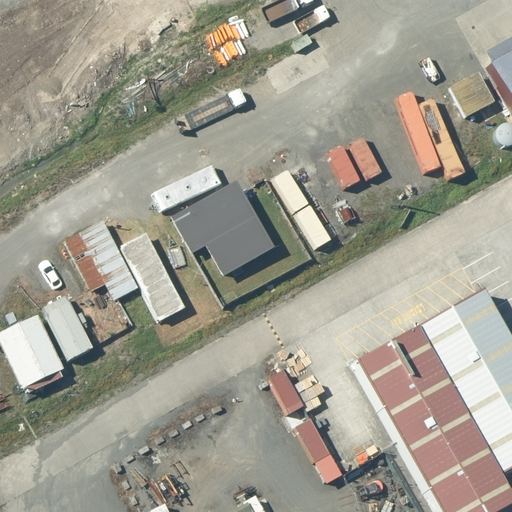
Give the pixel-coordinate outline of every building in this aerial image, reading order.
[(302,32),(286,40),(293,53),(308,45),(302,32)] [(511,50),(484,67),(511,117),(511,50)] [(485,152),(478,139),(450,154),(457,167),(485,152)] [(231,184),(168,221),(188,255),(200,248),(218,280),(269,249),(231,184)] [(60,242),(86,294),(101,286),(109,302),(133,290),(99,222),(60,242)] [(43,315),(41,316),(64,362),(89,350),(66,306),(65,307),(60,299),(40,309),(43,315)] [(0,331),(0,358),(16,390),(23,387),(25,393),(56,378),(53,372),(58,369),(32,316),(0,331)] [(432,511),(511,511),(511,461),(489,475),(408,331),(349,364),(432,511)]
